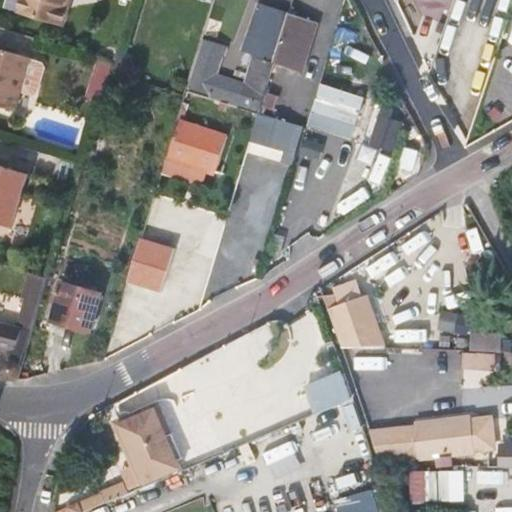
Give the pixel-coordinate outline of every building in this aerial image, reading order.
[(24,0),(22,11),(67,24),(74,0),(24,0)] [(269,58),(286,9),(259,0),(243,48),(269,58)] [(299,66),(315,15),(292,8),(276,58),(299,66)] [(322,18),(315,15),(299,66),(307,68),(322,18)] [(204,39),(199,54),(190,84),(189,87),(211,94),(212,97),(259,112),(262,104),(264,97),(266,90),(275,63),(255,56),(246,82),(220,74),(225,55),(229,46),(204,39)] [(35,55),(0,45),(0,103),(19,109),(25,89),(35,92),(41,89),(48,66),(45,60),(35,57),(35,55)] [(370,67),(350,61),(344,79),(364,86),(370,67)] [(347,135),(355,89),(320,82),(311,128),(347,135)] [(282,95),(266,90),(264,97),(262,104),(277,109),(282,95)] [(378,108),(372,142),(398,147),(404,113),(378,108)] [(257,115),(252,153),(298,158),(303,121),(257,115)] [(170,158),(198,167),(200,162),(220,168),(231,135),(182,119),(170,158)] [(95,132),(89,152),(108,158),(114,138),(95,132)] [(32,172),(0,162),(0,220),(16,225),(32,172)] [(218,173),(220,168),(200,162),(198,167),(218,173)] [(74,198),(76,192),(53,185),(43,218),(66,225),(74,198)] [(286,230),(279,228),(273,247),(280,249),(286,230)] [(177,245),(144,235),(130,279),(164,290),(177,245)] [(490,258),(478,262),(482,280),(495,277),(490,258)] [(34,292),(32,298),(30,297),(22,322),(0,315),(0,343),(20,343),(19,352),(15,352),(12,354),(9,356),(6,361),(0,361),(0,377),(17,377),(19,376),(22,368),(25,358),(51,275),(36,271),(32,291),(34,292)] [(106,293),(68,281),(56,319),(94,331),(106,293)] [(331,302),(342,344),(384,344),(370,291),(331,302)] [(471,347),(471,333),(446,333),(446,346),(471,347)] [(482,349),(509,350),(510,335),(482,334),(482,349)] [(503,367),(503,354),(488,353),(487,367),(503,367)] [(314,412),(352,403),(344,373),(307,381),(314,412)] [(170,461),(145,403),(109,419),(134,476),(170,461)] [(471,413),(414,420),(418,454),(475,448),(471,413)] [(467,469),(413,469),(413,501),(467,500),(467,469)] [(93,489),(70,498),(74,509),(96,499),(93,489)] [(359,494),(321,506),(322,511),(374,511),(369,491),(359,494)] [(66,511),(74,509),(70,498),(59,502),(63,511),(66,511)]
